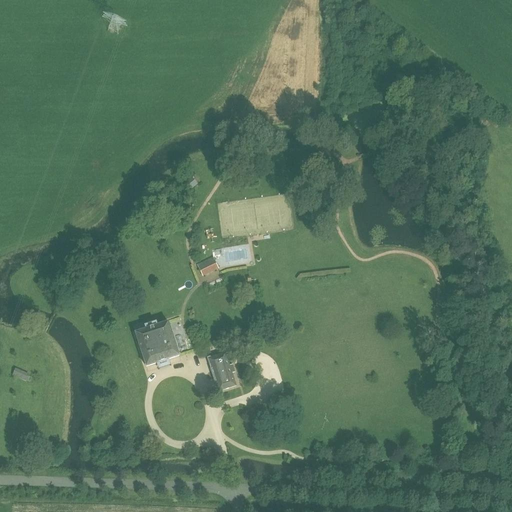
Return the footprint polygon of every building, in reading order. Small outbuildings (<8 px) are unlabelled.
[(391,133),(400,139),(406,129),(397,123),(391,133)] [(186,181),(192,189),(197,184),(192,177),(186,181)] [(197,265),(202,276),(218,268),(213,257),(197,265)] [(134,332),(146,367),(179,356),(168,321),(157,325),(156,322),(144,326),(145,329),(134,332)] [(178,333),(185,331),(183,325),(176,327),(178,333)] [(186,339),(180,341),(182,347),(188,345),(186,339)] [(207,358),(219,392),(236,387),(232,373),(235,372),(233,365),(230,365),(225,352),(207,358)]
